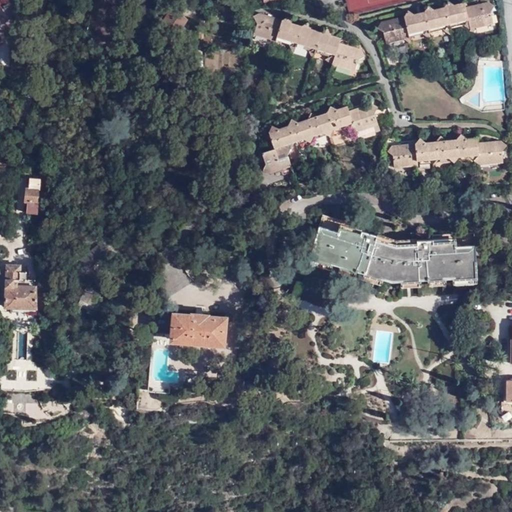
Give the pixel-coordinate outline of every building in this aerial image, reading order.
[(398,0),(348,0),(352,12),(398,0)] [(386,42),(404,38),(411,42),(409,32),(425,28),(424,32),(431,36),(429,28),(446,24),(444,28),(450,32),(449,23),(466,20),(465,24),(469,27),(470,32),(474,26),(493,22),(490,10),(494,3),(487,0),(465,5),(464,0),(453,3),(448,0),(447,0),(444,5),(433,7),(428,4),(425,9),(413,12),(408,8),(405,15),(381,20),(377,27),(384,31),(386,42)] [(164,26),(180,34),(189,18),(174,8),(169,18),(165,16),(162,22),(164,24),(164,26)] [(355,70),(358,58),(366,54),(363,48),(340,41),(340,36),(331,33),(328,27),(323,30),(312,27),(308,21),(303,24),(293,21),(289,15),(282,18),(261,11),(253,15),(257,22),(254,33),(270,39),(269,42),(274,44),(277,35),(294,40),(288,43),(294,52),(297,41),(314,47),(309,49),(313,58),(316,48),(334,53),(325,59),(332,61),(331,68),(338,64),(355,70)] [(357,128),(376,122),(377,128),(382,127),(376,109),(379,103),(372,101),(350,108),(348,105),(341,107),(331,100),(328,105),(328,109),(320,111),(311,107),(308,112),(310,115),(301,118),(292,113),(288,118),(290,122),(282,124),(273,120),(268,128),(275,145),(263,150),(267,161),(264,167),(271,170),(293,161),(289,150),(295,137),(304,134),(311,137),(314,131),(322,128),(328,130),(332,125),(342,121),(357,128)] [(422,134),(417,140),(394,142),(389,148),(395,152),(395,164),(419,162),(418,157),(430,156),(435,162),(439,156),(446,155),(454,161),(459,154),(471,153),(480,162),(505,160),(504,148),(508,143),(502,138),(479,139),(479,134),(468,136),(462,131),(458,137),(449,137),(442,132),(438,138),(428,139),(422,134)] [(25,199),(25,211),(36,212),(39,177),(28,176),(27,186),(25,186),(24,199),(25,199)] [(391,281),(475,276),(474,260),(476,259),(476,243),(455,245),(455,240),(434,241),(434,238),(417,239),(416,243),(395,244),(377,238),(378,234),(361,228),(360,233),(340,227),(339,229),(319,223),(315,239),(316,239),(311,255),(391,281)] [(97,263),(112,247),(102,238),(88,255),(97,263)] [(4,263),(3,305),(34,306),(35,284),(15,283),(16,264),(4,263)] [(16,270),(15,283),(35,284),(35,278),(25,278),(25,270),(16,270)] [(90,284),(80,298),(93,308),(102,294),(90,284)] [(93,308),(80,298),(78,301),(90,311),(93,308)] [(152,347),(158,347),(167,348),(171,348),(172,338),(223,343),(224,317),(207,315),(207,313),(193,312),(193,313),(175,312),(173,332),(153,331),(152,347)] [(485,318),(480,317),(478,318),(476,319),(475,322),(475,324),(475,326),(477,328),(479,329),(487,330),(489,329),(491,327),(492,325),(491,322),(490,319),(488,318),(485,318)] [(25,410),(35,413),(39,401),(13,393),(8,409),(24,414),(25,410)]
